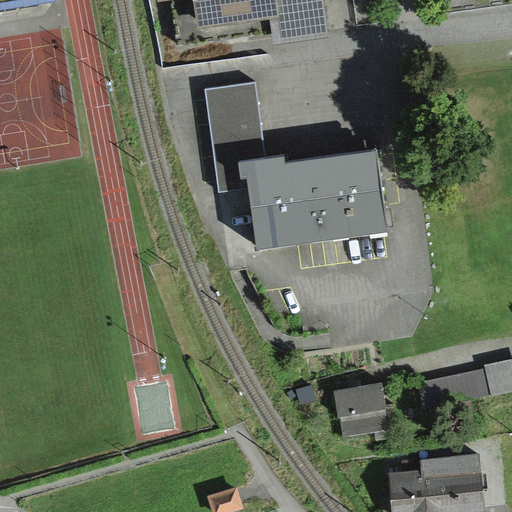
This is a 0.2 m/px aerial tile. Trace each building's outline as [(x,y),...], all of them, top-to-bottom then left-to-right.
[(0,0),(0,10),(54,2),(54,0),(0,0)] [(273,44),(328,36),(323,0),(156,0),(156,2),(168,0),(171,0),(178,49),(272,36),(273,44)] [(389,234),(377,150),(286,162),(285,154),(265,157),(255,84),(206,90),(220,193),(247,189),(256,252),(389,234)] [(485,370),(418,384),(424,413),(511,394),(511,358),(484,365),(485,370)] [(382,384),(335,391),(339,418),(341,418),(344,437),(389,431),(382,384)] [(387,474),(390,511),(486,511),(487,511),(481,453),(419,460),(420,470),(387,474)] [(237,486),(209,496),(214,511),(229,511),(244,507),(237,486)]
